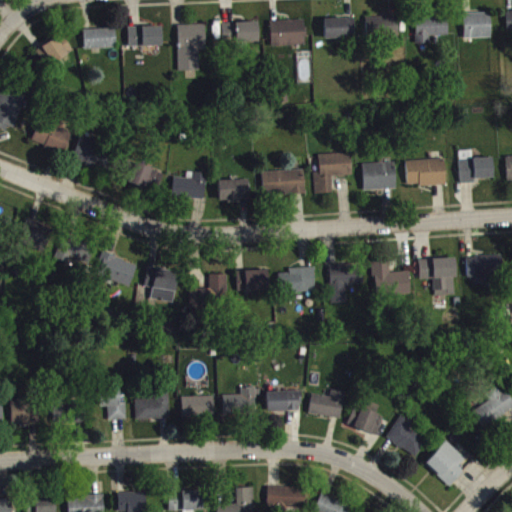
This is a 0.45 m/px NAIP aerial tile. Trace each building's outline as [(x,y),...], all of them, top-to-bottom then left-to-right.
[(492,43),(491,18),(464,19),(465,44),(492,43)] [(366,23),(367,44),(399,43),(399,22),(366,23)] [(416,24),(417,50),(431,50),(431,42),(449,42),(448,22),(416,24)] [(324,25),(325,45),(356,44),(356,24),(324,25)] [(271,27),(272,52),(306,51),(305,26),(271,27)] [(223,29),(223,49),(259,48),(259,28),(223,29)] [(178,31),(180,77),(201,77),(200,56),(207,55),(206,30),(178,31)] [(162,32),(129,33),(129,53),(163,52),(162,32)] [(117,34),(84,35),(85,55),(117,54),(117,34)] [(74,56),(63,39),(36,57),(48,74),(74,56)] [(0,101),(0,134),(12,139),(26,102),(3,93),(0,101)] [(73,135),(40,126),(33,150),(67,159),(73,135)] [(109,179),(119,159),(84,142),(74,162),(109,179)] [(494,184),(493,163),(473,164),(473,156),(460,157),(461,189),(475,189),(475,185),(494,184)] [(320,160),(320,178),(314,178),(315,200),(333,199),(333,182),(353,181),(352,159),(320,160)] [(408,192),(446,190),(445,165),(407,166),(408,192)] [(165,177),(130,168),(126,188),(160,196),(165,177)] [(364,196),(397,195),(396,168),(363,169),(364,196)] [(305,176),(264,177),(265,200),(306,199),(305,176)] [(206,205),(207,179),(187,178),(187,184),(174,183),(173,203),(206,205)] [(219,187),(220,206),(250,205),(250,185),(219,187)] [(54,235),(28,224),(19,248),(45,258),(54,235)] [(89,272),(90,245),(59,244),(58,270),(89,272)] [(138,270),(104,259),(96,282),(131,292),(138,270)] [(468,284),(476,284),(476,291),(485,291),(485,285),(503,284),(502,261),(467,263),(468,284)] [(420,286),(434,285),(435,302),(456,301),(455,264),(419,265),(420,286)] [(346,290),(364,290),(363,270),(330,271),(331,310),(347,309),(346,290)] [(138,304),(173,309),(179,278),(148,273),(145,291),(141,290),(138,304)] [(316,298),(315,273),(289,274),(289,279),(279,279),(280,299),(316,298)] [(387,301),(411,300),(411,278),(390,279),(390,273),(378,273),(378,292),(386,292),(387,301)] [(237,277),(237,297),(269,296),(268,276),(237,277)] [(190,295),(191,314),(212,314),(212,308),(228,307),(228,280),(210,281),(210,294),(190,295)] [(490,406),(473,418),(485,436),(511,417),(511,407),(500,390),(485,400),(490,406)] [(127,409),(121,409),(120,392),(107,392),(108,426),(128,425),(127,409)] [(170,424),(169,396),(155,396),(155,405),(136,405),(136,425),(170,424)] [(331,403),(312,399),(308,419),(341,425),(346,399),(332,396),(331,403)] [(301,397),(266,398),(267,418),(301,417),(301,397)] [(182,403),(183,423),(215,422),(214,402),(182,403)] [(12,431),(40,430),(39,406),(12,407),(12,431)] [(385,423),(355,411),(347,430),(377,442),(385,423)] [(419,431),(400,421),(387,446),(418,462),(428,444),(416,437),(419,431)] [(450,493),(465,477),(459,472),(466,465),(447,446),(425,469),(450,493)] [(305,511),(306,494),(268,493),(267,511),(305,511)] [(255,511),(255,494),(236,494),(236,499),(227,500),(227,505),(237,505),(237,510),(218,511),(217,511),(255,511)] [(169,511),(203,511),(203,496),(169,497),(169,511)] [(118,499),(118,511),(146,511),(146,498),(118,499)] [(317,511),(351,511),(323,499),(317,511)] [(68,511),(104,511),(105,501),(69,502),(68,511)] [(26,511),(55,511),(55,503),(26,503),(26,511)]
